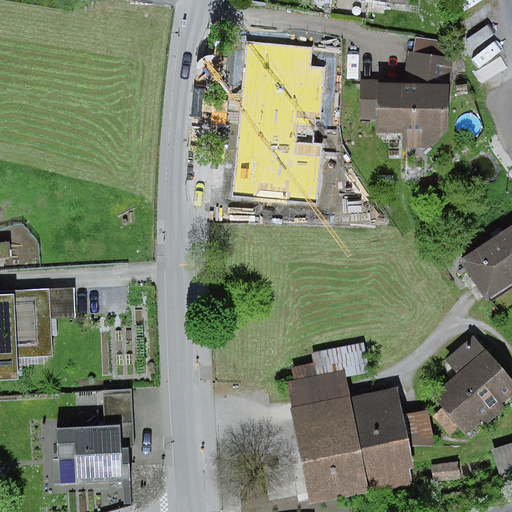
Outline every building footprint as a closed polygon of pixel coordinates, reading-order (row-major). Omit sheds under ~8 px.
[(314,110),(313,56),(255,57),(256,110),(314,110)] [(434,144),(436,86),(360,84),(359,129),(396,130),(395,143),(434,144)] [(511,276),(511,227),(455,259),(477,297),(511,276)] [(11,238),(0,237),(0,263),(11,263),(11,238)] [(0,295),(0,371),(16,371),(15,348),(41,347),(38,294),(0,295)] [(511,391),(511,390),(475,345),(449,367),(458,377),(431,399),(461,435),(511,391)] [(404,473),(390,396),(338,406),(333,378),(280,388),(300,493),(404,473)] [(406,410),(412,437),(434,432),(428,406),(406,410)] [(115,472),(114,424),(51,426),(52,448),(72,447),(73,473),(115,472)] [(511,439),(493,445),(501,470),(511,466),(511,439)]
